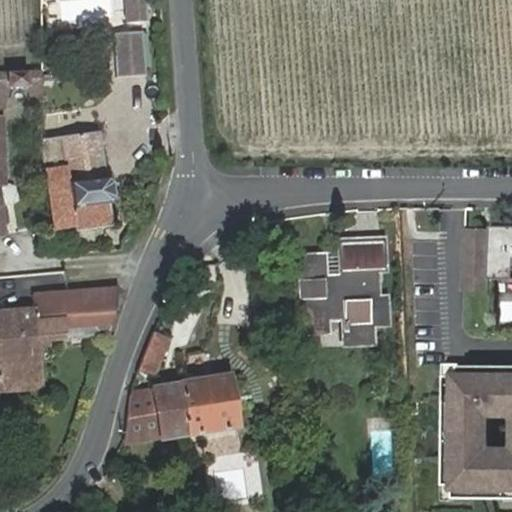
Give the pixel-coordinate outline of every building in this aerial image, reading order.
[(143,0),(122,0),(124,23),(145,22),(143,0)] [(140,33),(112,35),(116,78),(143,76),(140,33)] [(31,105),(40,105),(40,71),(0,72),(0,107),(1,108),(0,89),(0,88),(30,87),(31,105)] [(104,182),(99,140),(62,145),(40,147),(52,230),(72,227),(73,230),(109,225),(106,203),(110,197),(109,185),(104,182)] [(511,278),(511,226),(491,226),(491,231),(490,278),(511,278)] [(491,231),(464,230),(464,249),(490,249),(491,231)] [(295,259),(298,332),(325,332),(325,318),(344,317),(345,345),(370,344),(370,323),(384,323),(383,298),(375,299),(373,272),(382,272),(381,242),(340,244),(342,279),(324,280),(323,257),(295,259)] [(464,249),(464,289),(490,289),(490,249),(464,249)] [(0,312),(0,391),(40,388),(36,342),(107,335),(116,289),(32,296),(34,309),(0,312)] [(153,333),(137,370),(153,376),(168,340),(153,333)] [(511,363),(446,363),(445,496),(511,496),(511,363)] [(130,393),(122,443),(159,438),(159,440),(237,430),(229,375),(151,387),(151,390),(130,393)]
